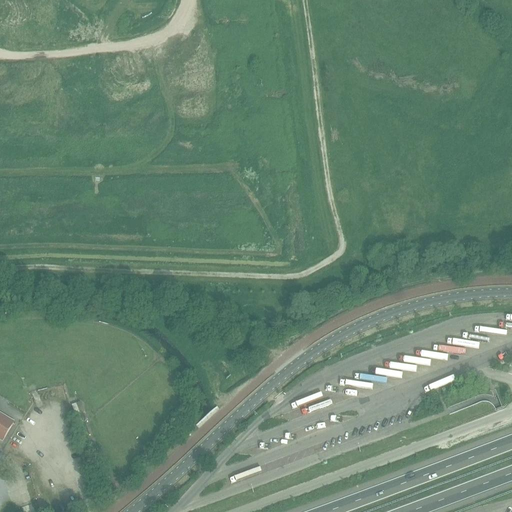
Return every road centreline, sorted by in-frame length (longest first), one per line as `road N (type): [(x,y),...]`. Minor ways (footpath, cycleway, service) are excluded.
road 1 (tertiary): [(132,511),(272,385),(346,333),(451,296),(511,293)]
road 2 (track): [(300,365),(160,312),(73,293),(0,296)]
road 3 (motorway): [(511,444),(331,511)]
